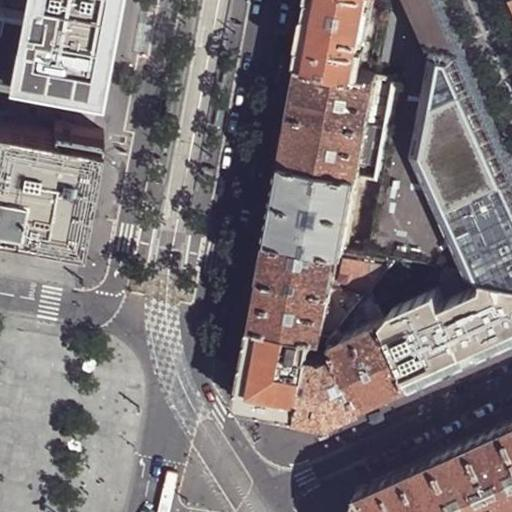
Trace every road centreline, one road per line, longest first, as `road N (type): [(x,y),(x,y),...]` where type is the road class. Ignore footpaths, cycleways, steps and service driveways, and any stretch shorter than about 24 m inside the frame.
road 1 (trunk): [(127,511),(151,51),(161,0)]
road 2 (secondary): [(186,357),(209,306),(267,0)]
road 3 (residential): [(169,0),(109,312)]
road 4 (residential): [(269,490),(511,380)]
road 5 (secondary): [(149,511),(167,399),(186,357)]
road 6 (tertiary): [(269,490),(186,357)]
